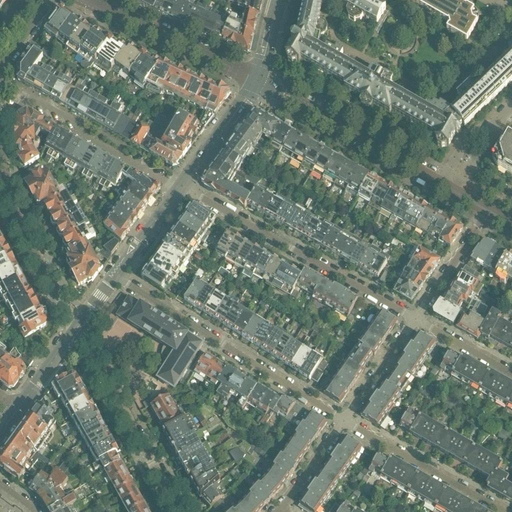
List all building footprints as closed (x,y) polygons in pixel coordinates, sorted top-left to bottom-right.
[(146,0),(143,7),(154,12),(158,0),(146,0)] [(158,0),(154,12),(162,16),(169,0),(158,0)] [(169,0),(162,16),(170,20),(178,3),(175,1),(175,0),(169,0)] [(170,20),(179,23),(188,0),(183,0),(181,4),(178,3),(170,20)] [(195,10),(192,9),(195,0),(188,0),(179,23),(187,27),(195,10)] [(246,14),(246,15),(258,18),(260,7),(230,0),(229,0),(228,4),(239,6),(238,8),(247,11),(246,14)] [(305,0),(297,37),(295,35),(292,36),(291,38),(291,41),(292,42),(285,54),(287,55),(286,56),(287,61),(292,63),(296,62),(297,61),(298,62),(300,58),(346,84),(344,87),(361,97),(360,100),(361,105),(366,108),(370,106),(372,103),(390,113),(391,110),(437,136),(435,139),(437,140),(436,141),(437,146),(441,148),(446,147),(446,146),(448,147),(455,135),(456,135),(459,134),(461,132),(459,127),(462,124),(464,127),(511,80),(511,45),(508,50),(511,53),(476,87),(471,81),(457,95),(462,100),(451,111),(440,105),(439,107),(434,104),(432,107),(424,102),(421,107),(388,88),(393,80),(372,68),(367,76),(342,62),(339,60),(343,53),(337,49),(335,52),(327,47),(324,52),(318,48),(321,37),(326,34),(327,27),(324,22),(318,20),(322,0),(333,0),(348,9),(346,12),(348,19),(354,22),(361,20),(363,17),(377,25),(386,10),(368,0),(305,0)] [(435,15),(444,20),(456,0),(420,0),(418,5),(427,10),(428,8),(436,13),(435,15)] [(456,0),(444,20),(447,22),(451,21),(451,23),(452,25),(448,26),(446,29),(467,41),(477,22),(472,20),(471,15),(474,10),(456,0)] [(187,27),(196,31),(206,8),(201,6),(197,4),(197,6),(195,10),(187,27)] [(196,31),(204,35),(212,18),(208,17),(211,11),(212,9),(207,7),(206,8),(196,31)] [(213,39),(222,43),(229,26),(225,24),(226,22),(228,19),(231,20),(231,19),(234,12),(227,8),(224,16),(213,39)] [(56,40),(58,36),(73,18),(63,10),(60,11),(45,31),(55,39),(53,42),(54,42),(56,40)] [(204,35),(213,39),(224,16),(217,14),(216,17),(215,20),(212,18),(204,35)] [(246,15),(244,22),(243,23),(256,27),(258,18),(246,15)] [(65,49),(66,48),(84,26),(78,22),(80,20),(79,19),(77,17),(75,17),(74,18),(73,18),(58,36),(63,40),(61,44),(65,47),(64,48),(65,49)] [(222,43),(228,46),(237,21),(231,19),(231,20),(229,26),(222,43)] [(234,48),(235,49),(238,39),(241,30),(243,23),(244,22),(237,19),(237,21),(228,46),(228,47),(234,50),(234,48)] [(243,23),(241,30),(254,34),(256,27),(243,23)] [(66,48),(77,56),(94,33),(92,32),(94,31),(93,29),(91,27),(89,27),(88,29),(84,26),(66,48)] [(241,30),(238,39),(252,43),(254,34),(241,30)] [(94,33),(77,56),(85,62),(84,63),(82,63),(81,65),(81,67),(85,70),(88,70),(89,68),(90,69),(93,65),(111,41),(104,36),(101,36),(98,34),(96,32),(95,32),(94,32),(94,33)] [(238,39),(235,49),(247,54),(250,53),(252,43),(238,39)] [(93,65),(108,75),(111,70),(126,49),(116,42),(113,42),(111,41),(93,65)] [(127,48),(126,49),(111,70),(126,81),(131,74),(145,56),(138,51),(135,51),(130,47),(129,47),(128,47),(128,48),(127,48)] [(41,53),(49,60),(53,54),(45,48),(41,53)] [(17,80),(25,84),(36,68),(43,58),(35,53),(31,50),(18,68),(17,80)] [(50,63),(47,67),(49,68),(52,65),(53,65),(53,66),(55,64),(54,64),(58,58),(53,54),(49,60),(52,61),(50,63)] [(134,83),(143,88),(160,65),(150,57),(147,57),(145,56),(131,74),(137,79),(134,83)] [(143,88),(142,89),(144,91),(145,90),(146,89),(161,96),(162,93),(174,68),(166,65),(164,65),(163,65),(163,64),(162,64),(161,64),(160,64),(160,65),(143,88)] [(25,84),(33,88),(47,67),(44,65),(40,71),(36,68),(25,84)] [(33,88),(42,93),(52,78),(47,75),(51,70),(49,68),(47,67),(33,88)] [(167,95),(173,97),(184,73),(182,72),(182,71),(179,69),(178,70),(174,68),(162,93),(167,95)] [(178,100),(183,103),(195,78),(191,76),(190,74),(188,73),(186,74),(184,73),(173,97),(178,100)] [(42,93),(51,98),(64,77),(60,74),(56,80),(52,78),(42,93)] [(59,104),(69,109),(87,77),(84,75),(81,81),(79,80),(74,90),(69,87),(59,104)] [(51,98),(59,104),(69,87),(64,85),(68,79),(64,77),(51,98)] [(69,109),(77,114),(87,97),(81,94),(90,79),(87,77),(69,109)] [(189,105),(195,107),(206,83),(204,82),(203,80),(201,79),(199,80),(195,78),(183,103),(183,104),(184,105),(185,103),(189,105)] [(199,110),(205,112),(217,87),(217,88),(212,86),(212,84),(209,83),(207,83),(206,83),(195,107),(200,110),(199,110)] [(205,112),(198,126),(205,129),(215,116),(226,99),(231,94),(230,94),(230,92),(230,91),(219,87),(217,87),(205,112)] [(77,114),(86,119),(101,92),(102,91),(98,89),(92,100),(87,97),(77,114)] [(86,119),(95,123),(104,107),(106,104),(108,101),(101,97),(103,93),(101,92),(86,119)] [(95,123),(104,129),(121,98),(117,95),(115,99),(109,110),(104,107),(95,123)] [(112,134),(122,118),(122,117),(117,114),(121,106),(125,98),(122,97),(121,98),(104,129),(112,134)] [(121,139),(130,144),(140,127),(135,125),(138,119),(143,109),(139,107),(134,116),(121,139)] [(174,117),(170,123),(198,139),(205,129),(198,126),(188,119),(187,119),(176,112),(170,109),(167,113),(174,117)] [(262,127),(267,118),(264,116),(265,116),(256,111),(246,124),(257,132),(259,128),(262,129),(262,127)] [(41,133),(50,139),(56,129),(27,113),(16,119),(16,128),(31,128),(41,133)] [(112,134),(121,139),(134,116),(130,114),(126,121),(122,118),(112,134)] [(154,124),(153,127),(191,149),(198,139),(170,123),(166,120),(159,116),(154,124)] [(261,138),(272,144),(282,127),(282,126),(281,125),(279,123),(277,124),(267,118),(262,127),(262,129),(259,128),(257,132),(263,135),(261,138)] [(130,144),(140,149),(147,137),(153,127),(154,124),(149,122),(146,129),(141,126),(140,127),(130,144)] [(235,139),(265,156),(269,149),(272,144),(261,138),(263,135),(257,132),(246,124),(235,139)] [(153,127),(147,137),(151,139),(161,145),(184,158),(191,149),(153,127)] [(272,144),(269,149),(280,155),(292,133),(288,130),(287,128),(285,127),(283,127),(282,127),(272,144)] [(36,142),(41,133),(31,128),(16,128),(17,148),(34,148),(38,148),(40,144),(36,142)] [(51,160),(51,159),(65,135),(56,129),(50,139),(47,146),(51,149),(43,163),(48,166),(51,160)] [(292,133),(280,155),(290,161),(303,139),(302,139),(302,137),(299,135),(297,135),(292,133)] [(497,156),(498,160),(511,156),(511,138),(505,134),(494,154),(497,156)] [(60,153),(65,155),(74,139),(65,135),(51,159),(56,161),(60,153)] [(140,149),(151,155),(156,145),(149,142),(151,139),(147,137),(140,149)] [(64,166),(69,169),(82,144),(74,139),(65,155),(69,158),(64,166)] [(224,153),(243,164),(256,172),(265,156),(235,139),(224,153)] [(303,139),(290,161),(301,167),(313,145),(309,143),(309,141),(306,139),(304,139),(303,139)] [(75,167),(80,170),(91,149),(82,144),(69,169),(73,171),(75,167)] [(156,145),(151,155),(172,168),(173,168),(173,170),(177,169),(177,167),(184,158),(161,145),(160,145),(165,147),(164,149),(156,145)] [(313,145),(301,167),(312,173),(324,151),(324,150),(323,149),(320,147),(318,147),(313,145)] [(35,152),(34,148),(17,148),(18,155),(18,158),(20,161),(18,162),(19,165),(21,168),(24,170),(28,167),(32,173),(43,166),(40,161),(35,152)] [(82,176),(86,178),(100,154),(91,149),(80,170),(84,172),(82,176)] [(324,151),(312,173),(322,179),(335,157),(331,155),(330,153),(327,151),(325,151),(324,151)] [(257,188),(258,186),(263,176),(259,174),(256,180),(240,171),(243,164),(224,153),(216,164),(257,188)] [(93,177),(97,179),(108,159),(100,154),(86,178),(90,181),(93,177)] [(498,167),(511,175),(511,156),(498,160),(499,164),(498,167)] [(335,157),(322,179),(334,185),(346,163),(345,163),(345,161),(342,159),(340,160),(335,157)] [(102,191),(103,189),(117,164),(108,159),(97,179),(101,182),(99,186),(96,192),(100,194),(102,191)] [(346,163),(334,185),(346,192),(349,187),(358,170),(353,167),(353,165),(349,163),(347,164),(346,163)] [(111,185),(116,187),(119,182),(122,176),(126,169),(117,164),(103,189),(108,191),(111,185)] [(216,164),(209,174),(251,199),(257,188),(216,164)] [(126,169),(122,176),(134,185),(139,176),(136,175),(126,169)] [(70,179),(56,170),(54,173),(63,178),(59,181),(61,184),(70,179)] [(358,170),(349,187),(352,189),(349,194),(357,198),(358,196),(358,197),(370,176),(368,176),(368,174),(365,172),(363,173),(358,170)] [(31,199),(32,199),(54,187),(45,171),(33,178),(34,179),(27,183),(26,186),(29,191),(28,193),(31,199)] [(245,209),(247,206),(251,199),(209,174),(204,182),(203,182),(204,186),(205,186),(245,209)] [(134,185),(153,199),(161,189),(154,185),(153,184),(139,176),(134,185)] [(370,176),(358,197),(364,200),(370,203),(371,201),(381,183),(377,181),(377,180),(376,178),(373,176),(371,177),(370,176)] [(293,181),(289,188),(294,190),(297,184),(293,181)] [(116,187),(120,191),(146,210),(148,206),(153,199),(134,185),(129,191),(128,190),(128,189),(119,182),(116,187)] [(371,201),(370,203),(368,206),(379,213),(381,210),(392,189),(388,187),(387,184),(384,183),(382,183),(381,183),(371,201)] [(42,210),(43,209),(43,208),(66,195),(63,191),(60,192),(56,186),(54,187),(32,199),(34,200),(37,205),(40,206),(42,210)] [(247,206),(257,211),(268,191),(263,188),(262,188),(258,186),(257,188),(251,199),(247,206)] [(392,189),(381,210),(388,213),(388,214),(392,216),(404,196),(399,193),(399,191),(395,189),(393,190),(392,189)] [(123,199),(119,206),(138,220),(142,214),(146,210),(120,191),(118,195),(123,199)] [(257,211),(266,216),(278,196),(268,191),(257,211)] [(52,218),(76,205),(77,204),(74,199),(70,201),(67,195),(66,195),(43,208),(43,209),(46,215),(49,215),(50,215),(52,218)] [(266,216),(276,222),(287,201),(278,196),(266,216)] [(404,196),(392,216),(391,219),(393,221),(395,222),(397,219),(404,223),(415,202),(408,198),(404,196)] [(103,210),(109,215),(130,231),(133,227),(138,220),(119,206),(109,199),(108,200),(103,210)] [(102,212),(103,210),(108,200),(100,205),(96,207),(100,214),(102,212)] [(276,222),(284,226),(296,206),(287,201),(276,222)] [(415,202),(404,223),(415,229),(427,209),(426,206),(423,204),(421,205),(420,205),(415,202)] [(56,226),(58,229),(79,217),(77,212),(79,211),(76,205),(52,218),(52,219),(51,219),(50,221),(52,226),(55,226),(56,226)] [(305,211),(296,206),(284,226),(294,232),(303,215),(305,212),(305,211)] [(184,214),(185,217),(208,231),(216,220),(192,207),(190,210),(186,211),(184,214)] [(427,209),(415,229),(427,236),(439,215),(435,213),(434,213),(427,209)] [(315,217),(305,212),(305,211),(305,212),(303,215),(294,232),(304,237),(313,221),(315,217)] [(62,236),(64,240),(85,228),(88,227),(82,215),(79,217),(58,229),(58,230),(57,230),(56,232),(59,236),(61,237),(62,236)] [(130,231),(109,215),(108,217),(110,219),(105,228),(111,234),(121,243),(121,242),(126,235),(127,235),(130,231)] [(439,215),(427,236),(432,238),(438,242),(450,222),(449,219),(445,217),(443,218),(443,217),(439,215)] [(352,216),(349,222),(353,224),(356,226),(359,220),(356,218),(352,216)] [(177,224),(177,227),(201,242),(204,244),(208,238),(205,236),(208,231),(185,217),(182,220),(179,221),(177,224)] [(304,237),(312,242),(322,226),(313,221),(304,237)] [(312,242),(323,248),(332,232),(334,227),(331,225),(325,221),(322,226),(312,242)] [(450,222),(438,242),(443,245),(443,244),(450,248),(463,229),(462,229),(462,226),(458,224),(456,225),(450,222)] [(169,234),(170,237),(194,252),(201,242),(177,227),(178,227),(175,231),(172,231),(169,234)] [(323,248),(332,253),(341,237),(343,232),(334,227),(332,232),(323,248)] [(68,248),(70,251),(86,242),(96,237),(93,232),(89,234),(85,228),(64,240),(64,241),(63,241),(63,243),(65,247),(67,248),(68,248)] [(218,238),(223,241),(228,233),(223,231),(222,231),(218,238)] [(341,237),(332,253),(341,258),(350,242),(355,233),(350,231),(345,239),(341,237)] [(216,254),(226,260),(238,238),(234,237),(228,233),(223,241),(216,254)] [(162,244),(163,247),(187,262),(194,252),(170,237),(170,238),(168,241),(164,241),(162,244)] [(103,243),(107,247),(110,245),(115,242),(112,238),(103,243)] [(226,260),(235,265),(247,244),(241,241),(241,240),(238,238),(226,260)] [(471,260),(483,268),(495,247),(496,246),(489,242),(489,243),(485,241),(483,242),(471,260)] [(67,264),(70,270),(94,257),(89,249),(90,249),(86,242),(70,251),(67,253),(69,257),(67,258),(68,260),(67,261),(67,264)] [(99,254),(107,261),(108,261),(119,246),(115,242),(110,245),(107,247),(99,254)] [(341,258),(350,264),(359,247),(350,242),(341,258)] [(0,259),(10,254),(9,253),(10,251),(8,248),(6,248),(4,244),(0,245),(0,259)] [(235,265),(244,270),(256,249),(253,247),(247,244),(235,265)] [(359,269),(370,249),(371,247),(367,244),(364,250),(359,247),(350,264),(359,269)] [(156,258),(179,272),(187,262),(163,247),(163,248),(161,251),(157,251),(155,254),(156,258)] [(422,251),(419,250),(415,247),(408,258),(413,261),(433,272),(438,265),(440,262),(432,257),(422,251)] [(483,268),(495,275),(507,254),(495,247),(483,268)] [(256,249),(244,270),(242,275),(251,280),(253,276),(265,255),(260,251),(256,249)] [(359,269),(368,274),(378,257),(380,254),(373,250),(370,249),(359,269)] [(378,257),(368,274),(378,279),(382,272),(383,270),(388,261),(390,258),(380,253),(380,254),(378,257)] [(495,275),(507,281),(508,280),(511,272),(511,254),(510,253),(508,254),(507,254),(495,275)] [(0,273),(16,265),(13,260),(14,258),(12,255),(10,255),(10,254),(0,259),(0,273)] [(259,279),(263,281),(275,260),(271,258),(265,255),(253,276),(259,279)] [(94,257),(70,270),(69,271),(69,273),(72,279),(75,279),(79,285),(81,285),(87,282),(88,284),(87,285),(88,285),(88,284),(92,282),(103,268),(101,267),(99,265),(98,266),(94,257)] [(169,280),(172,282),(179,272),(156,258),(154,261),(150,261),(148,265),(149,267),(169,280)] [(275,260),(263,281),(266,283),(272,286),(284,265),(278,262),(275,260)] [(413,261),(407,271),(426,282),(429,279),(428,278),(433,272),(413,261)] [(0,288),(22,277),(21,275),(22,274),(20,270),(18,270),(16,265),(0,273),(0,288)] [(272,286),(282,291),(294,270),(290,268),(284,265),(272,286)] [(169,280),(149,267),(149,268),(147,271),(143,272),(141,275),(142,278),(141,279),(165,293),(172,282),(169,280)] [(461,274),(475,282),(478,277),(479,275),(466,267),(462,273),(461,274)] [(218,273),(227,279),(230,274),(221,268),(218,273)] [(192,281),(197,283),(199,281),(204,273),(199,270),(192,281)] [(294,291),(297,286),(303,276),(297,272),(294,270),(282,291),(290,297),(291,296),(294,291)] [(405,270),(399,281),(419,293),(419,292),(423,285),(424,286),(426,282),(407,271),(405,270)] [(297,286),(305,290),(314,275),(306,271),(303,276),(297,286)] [(382,286),(388,275),(382,272),(378,280),(376,283),(382,286)] [(455,283),(455,284),(471,294),(475,296),(481,285),(480,285),(475,282),(461,274),(461,275),(459,277),(458,280),(456,284),(455,283)] [(305,290),(315,295),(323,281),(314,275),(305,290)] [(0,295),(3,301),(28,288),(25,283),(26,281),(24,277),(22,277),(0,288),(0,290),(2,294),(0,295)] [(195,308),(207,289),(202,286),(203,284),(199,281),(197,283),(191,292),(190,294),(184,301),(195,308)] [(314,297),(322,302),(332,286),(323,281),(315,295),(314,297)] [(419,293),(399,281),(398,281),(394,288),(392,292),(411,303),(419,293)] [(448,293),(448,294),(466,304),(469,306),(471,302),(468,300),(471,294),(455,284),(454,285),(452,287),(451,289),(449,293),(448,293)] [(246,290),(254,295),(257,292),(248,286),(246,290)] [(322,302),(331,307),(341,291),(332,286),(322,302)] [(3,301),(9,312),(11,311),(34,299),(33,298),(34,296),(32,293),(30,292),(28,288),(3,301)] [(182,304),(184,301),(190,294),(185,291),(183,289),(176,300),(182,304)] [(195,308),(204,314),(218,293),(213,290),(211,292),(207,289),(195,308)] [(341,291),(331,307),(330,309),(336,312),(337,310),(348,317),(348,318),(352,321),(356,314),(352,312),(353,310),(358,301),(341,291)] [(204,314),(214,320),(227,299),(218,293),(204,314)] [(441,303),(440,304),(460,314),(464,316),(466,313),(466,312),(460,308),(463,302),(466,304),(448,294),(447,295),(445,297),(444,300),(442,304),(441,303)] [(15,323),(17,322),(40,310),(37,305),(38,304),(36,300),(34,300),(34,299),(11,311),(14,316),(12,317),(15,323)] [(193,356),(196,359),(200,353),(204,347),(136,304),(129,299),(118,317),(124,320),(169,349),(166,354),(167,355),(172,358),(157,381),(171,389),(193,356)] [(214,320),(224,326),(237,305),(227,299),(214,320)] [(457,329),(467,335),(484,306),(477,302),(470,314),(467,318),(464,317),(462,321),(457,329)] [(453,327),(457,329),(462,321),(458,318),(460,314),(440,304),(434,313),(435,316),(441,320),(453,327)] [(224,326),(233,332),(247,311),(237,305),(224,326)] [(478,341),(481,335),(488,323),(487,323),(483,320),(483,321),(481,320),(484,316),(483,315),(487,308),(484,306),(467,335),(478,341)] [(40,310),(17,322),(21,330),(20,330),(25,340),(36,334),(34,332),(45,326),(46,322),(43,317),(44,315),(42,311),(40,311),(40,310)] [(233,332),(242,338),(256,317),(247,311),(233,332)] [(373,322),(368,329),(386,340),(398,323),(381,313),(381,314),(380,314),(374,323),(373,322)] [(487,340),(488,340),(500,317),(493,313),(487,323),(488,323),(481,335),(488,339),(487,340)] [(252,344),(266,323),(256,317),(242,338),(252,344)] [(490,336),(501,342),(511,324),(508,323),(507,325),(499,321),(501,317),(500,317),(488,340),(488,341),(489,340),(488,339),(490,336)] [(262,350),(274,332),(275,330),(271,327),(272,325),(267,322),(266,323),(252,344),(262,350)] [(501,342),(511,348),(511,346),(511,328),(511,326),(511,324),(501,342)] [(312,331),(314,332),(319,335),(321,330),(315,326),(312,331)] [(358,346),(372,355),(374,356),(386,340),(368,329),(365,333),(366,334),(358,346)] [(262,350),(271,356),(283,338),(285,335),(280,333),(279,335),(274,332),(262,350)] [(324,338),(319,335),(314,332),(311,336),(320,342),(324,338)] [(419,335),(407,351),(425,363),(429,358),(427,356),(430,352),(435,344),(419,335)] [(271,356),(282,363),(293,344),(295,342),(290,339),(289,341),(283,338),(271,356)] [(0,368),(9,357),(3,352),(6,348),(0,343),(0,368)] [(282,363),(291,368),(304,347),(300,345),(298,347),(293,344),(282,363)] [(352,354),(347,362),(361,371),(365,366),(367,367),(371,361),(369,360),(372,355),(358,346),(352,354)] [(299,374),(300,375),(313,353),(304,347),(291,368),(300,374),(299,374)] [(22,357),(18,354),(15,349),(9,357),(0,368),(0,369),(17,383),(19,380),(19,381),(26,372),(25,372),(26,370),(24,366),(19,362),(18,361),(20,360),(22,357)] [(27,351),(23,356),(33,363),(36,358),(27,351)] [(396,368),(397,369),(412,378),(419,367),(421,369),(425,363),(407,351),(396,368)] [(188,383),(194,373),(205,357),(200,353),(196,359),(194,361),(190,367),(180,384),(185,387),(188,383)] [(310,381),(310,380),(321,363),(323,359),(313,353),(300,375),(310,381)] [(452,374),(452,375),(462,360),(462,359),(450,353),(446,360),(441,368),(438,366),(431,374),(435,376),(440,370),(444,373),(445,371),(452,375),(452,374)] [(194,373),(205,381),(218,360),(212,357),(211,358),(206,355),(205,357),(194,373)] [(33,363),(23,356),(22,357),(20,360),(26,364),(30,367),(33,363)] [(216,387),(217,384),(227,369),(222,365),(223,364),(218,360),(205,381),(216,387)] [(463,381),(469,384),(477,368),(462,360),(452,375),(462,380),(460,383),(461,383),(463,381)] [(338,371),(334,378),(351,389),(363,372),(361,371),(347,362),(340,372),(338,371)] [(321,363),(310,380),(317,384),(324,374),(321,372),(326,365),(321,363)] [(470,384),(480,390),(489,375),(488,374),(488,375),(477,368),(469,384),(467,386),(468,387),(470,384)] [(0,369),(0,382),(1,384),(1,383),(4,385),(4,386),(9,389),(13,388),(17,384),(17,383),(0,369)] [(216,395),(222,399),(237,375),(232,372),(232,370),(229,369),(228,369),(227,369),(217,384),(222,387),(216,395)] [(390,380),(386,385),(400,395),(412,378),(397,369),(394,374),(392,373),(388,379),(390,380)] [(233,394),(238,397),(247,381),(246,380),(245,379),(243,377),(242,378),(237,375),(222,399),(227,402),(233,394)] [(491,396),(496,399),(505,384),(489,375),(480,390),(490,396),(488,399),(489,399),(491,396)] [(58,400),(61,399),(84,386),(80,379),(78,380),(76,377),(72,376),(61,382),(61,381),(59,380),(56,382),(52,388),(58,400)] [(351,389),(334,378),(330,382),(332,384),(324,394),(324,395),(339,404),(341,403),(342,403),(351,389)] [(242,411),(247,405),(258,387),(257,387),(252,384),(252,383),(250,381),(248,382),(247,381),(238,397),(242,400),(237,408),(242,411)] [(188,383),(185,387),(191,390),(192,391),(194,387),(188,383)] [(384,384),(372,401),(390,412),(394,407),(392,406),(400,395),(386,385),(384,384)] [(497,400),(506,405),(511,395),(511,388),(505,384),(496,399),(494,402),(495,402),(497,400)] [(61,399),(67,410),(88,399),(86,395),(89,394),(84,386),(61,399)] [(252,405),(257,408),(267,392),(266,392),(265,390),(263,389),(262,389),(258,387),(247,405),(250,407),(252,405)] [(166,392),(162,394),(144,404),(147,409),(151,406),(168,396),(169,396),(166,392)] [(273,414),(284,397),(279,394),(276,398),(272,396),(272,394),(270,393),(268,393),(267,392),(257,408),(256,410),(265,416),(263,419),(260,424),(264,427),(273,414)] [(155,413),(158,418),(177,407),(173,401),(171,402),(168,396),(151,406),(152,407),(151,408),(151,409),(153,413),(154,413),(155,413)] [(288,400),(284,397),(273,414),(277,417),(278,415),(285,420),(295,405),(288,400)] [(408,401),(413,404),(417,406),(419,403),(411,397),(408,401)] [(43,399),(30,418),(49,432),(56,422),(53,418),(43,399)] [(67,410),(73,421),(97,408),(93,401),(90,402),(88,399),(67,410)] [(444,406),(451,410),(455,403),(448,399),(444,406)] [(390,412),(372,401),(362,416),(363,416),(363,418),(363,419),(378,427),(385,417),(387,418),(390,412)] [(199,413),(205,421),(209,426),(210,428),(211,429),(219,423),(213,415),(216,411),(205,405),(205,404),(203,407),(202,407),(197,410),(199,413)] [(303,425),(310,414),(295,405),(285,420),(290,424),(298,429),(302,424),(303,425)] [(163,427),(164,428),(185,416),(181,409),(179,411),(177,407),(158,418),(160,422),(159,424),(161,427),(163,428),(163,427)] [(73,421),(79,432),(100,420),(98,416),(100,415),(97,408),(73,421)] [(410,434),(411,434),(420,418),(419,418),(420,418),(413,414),(414,413),(409,410),(405,417),(402,415),(397,424),(401,426),(400,428),(411,434),(410,434)] [(162,429),(168,441),(176,436),(178,440),(181,438),(183,441),(199,432),(189,414),(185,416),(164,428),(162,429)] [(310,414),(303,425),(302,424),(298,429),(315,441),(326,426),(325,426),(325,424),(325,423),(310,414)] [(471,422),(478,426),(482,419),(475,414),(471,422)] [(30,418),(22,428),(43,444),(51,433),(49,432),(30,418)] [(411,434),(422,440),(431,425),(432,422),(431,421),(429,424),(420,418),(411,434),(411,435),(411,434)] [(79,432),(85,443),(109,430),(104,422),(102,424),(100,420),(79,432)] [(205,431),(210,428),(209,426),(205,421),(202,423),(201,424),(205,431)] [(438,449),(438,450),(447,434),(437,428),(438,426),(437,425),(436,428),(431,425),(422,440),(438,449)] [(241,427),(238,431),(247,438),(250,433),(241,427)] [(22,428),(15,438),(37,453),(43,444),(22,428)] [(295,436),(288,446),(304,457),(315,441),(298,429),(294,435),(295,436)] [(85,443),(91,454),(112,442),(110,438),(112,437),(109,430),(85,443)] [(498,437),(505,441),(510,434),(502,430),(498,437)] [(168,441),(178,458),(200,446),(197,441),(202,438),(199,432),(183,441),(181,438),(178,440),(176,436),(168,441)] [(439,450),(449,456),(458,440),(459,438),(458,437),(457,440),(447,434),(438,450),(439,450)] [(15,438),(8,447),(30,462),(34,465),(38,460),(48,467),(51,463),(37,453),(15,438)] [(346,439),(335,455),(352,468),(356,461),(354,460),(363,447),(359,444),(349,438),(346,439)] [(223,446),(229,454),(238,448),(237,447),(231,440),(223,446)] [(465,465),(475,450),(466,444),(467,442),(466,441),(465,444),(458,440),(449,456),(465,465)] [(91,454),(97,464),(116,454),(121,451),(117,444),(114,446),(112,442),(91,454)] [(237,447),(238,448),(241,452),(242,453),(246,455),(247,453),(247,452),(251,447),(244,442),(237,447)] [(184,469),(206,456),(211,453),(206,443),(200,446),(178,458),(184,469)] [(280,454),(276,461),(293,473),(304,457),(288,446),(282,456),(280,454)] [(1,457),(16,468),(23,472),(25,469),(29,472),(34,465),(30,462),(8,447),(1,457)] [(238,448),(229,454),(238,466),(246,455),(242,453),(241,452),(238,448)] [(254,451),(263,457),(265,454),(256,448),(254,451)] [(476,471),(485,455),(486,453),(485,452),(483,455),(475,450),(465,465),(466,465),(476,471)] [(102,474),(105,472),(121,463),(122,461),(120,458),(118,458),(116,454),(97,464),(93,466),(95,471),(99,468),(102,474)] [(335,455),(323,472),(339,483),(346,472),(348,473),(352,468),(335,455)] [(381,476),(391,462),(379,455),(374,463),(369,472),(372,475),(371,477),(379,481),(381,476)] [(476,471),(492,480),(496,474),(502,465),(492,459),(493,457),(492,456),(491,459),(485,455),(476,471)] [(184,469),(190,479),(198,475),(200,478),(203,477),(205,480),(216,474),(219,472),(218,470),(215,472),(206,456),(184,469)] [(0,469),(9,477),(16,468),(1,457),(0,458),(0,469)] [(38,497),(39,498),(44,492),(58,484),(62,478),(73,463),(67,459),(57,473),(50,482),(42,475),(40,477),(30,491),(38,497)] [(274,467),(267,477),(282,489),(293,473),(276,461),(272,466),(274,467)] [(397,489),(398,486),(407,471),(391,462),(381,476),(391,482),(389,485),(397,489)] [(121,463),(105,472),(109,478),(105,480),(107,485),(111,482),(127,474),(124,470),(126,468),(124,464),(121,464),(121,463)] [(9,477),(30,491),(40,477),(32,472),(29,477),(23,472),(16,468),(9,477)] [(358,478),(365,484),(369,479),(365,477),(368,474),(363,471),(358,478)] [(398,486),(409,492),(417,477),(407,471),(398,486)] [(323,472),(311,488),(329,500),(333,495),(331,494),(339,483),(323,472)] [(111,482),(117,492),(132,484),(134,482),(132,478),(129,478),(127,474),(111,482)] [(201,499),(201,498),(216,485),(220,483),(222,486),(226,482),(223,479),(220,482),(218,477),(216,474),(205,480),(203,477),(200,478),(198,475),(190,479),(201,499)] [(503,498),(504,498),(509,488),(507,487),(509,484),(506,483),(509,477),(508,477),(506,479),(496,474),(492,480),(488,488),(487,488),(487,489),(488,489),(504,498),(503,498)] [(241,478),(249,485),(252,482),(244,475),(241,478)] [(257,484),(253,489),(268,503),(282,489),(267,477),(259,485),(257,484)] [(420,498),(425,501),(434,486),(418,477),(417,477),(409,492),(419,498),(417,500),(418,501),(420,498)] [(43,503),(45,507),(65,496),(62,490),(64,489),(68,482),(62,478),(58,484),(44,492),(39,498),(43,503)] [(117,492),(123,503),(138,495),(136,490),(137,489),(135,485),(133,485),(132,484),(117,492)] [(216,485),(201,498),(210,509),(213,506),(217,510),(223,504),(219,501),(222,498),(224,496),(219,490),(220,489),(216,485)] [(426,502),(436,508),(445,492),(434,486),(425,501),(424,504),(425,505),(426,502)] [(329,500),(311,488),(299,506),(300,509),(304,511),(317,511),(323,505),(325,506),(329,500)] [(250,495),(242,504),(249,511),(260,511),(268,503),(253,489),(248,493),(250,495)] [(455,511),(461,502),(445,493),(445,492),(436,508),(443,511),(455,511)] [(123,503),(127,511),(130,511),(144,504),(145,503),(143,499),(141,499),(138,495),(123,503)] [(65,496),(45,507),(48,511),(63,511),(68,509),(79,503),(76,498),(74,499),(73,498),(68,501),(65,496)] [(0,504),(0,511),(17,511),(16,511),(15,511),(15,510),(14,510),(14,509),(13,509),(2,501),(0,504)] [(469,511),(472,508),(461,502),(455,511),(469,511)] [(355,511),(349,508),(350,506),(346,503),(344,506),(340,503),(338,507),(335,505),(330,511),(355,511)]
